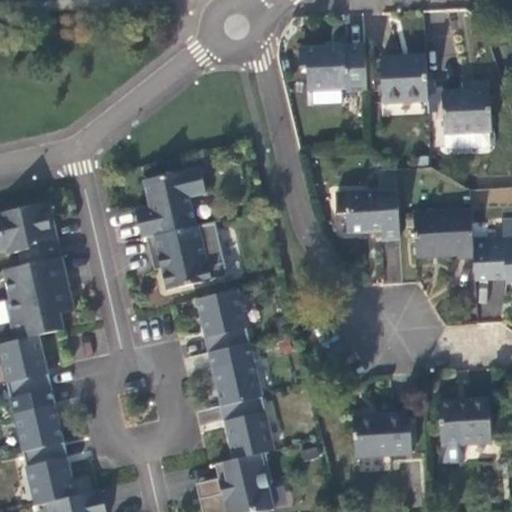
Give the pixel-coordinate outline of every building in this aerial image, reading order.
[(347,90),(369,89),(367,43),(333,45),(300,46),(301,66),(307,66),(308,87),(347,85),(347,90)] [(385,100),(430,97),(428,53),(403,54),(383,56),(385,100)] [(468,87),(444,88),(447,141),(449,145),(452,146),(488,144),(492,139),(492,127),(495,127),(493,86),(468,87)] [(143,239),(147,238),(196,226),(190,197),(207,193),(200,168),(144,181),(150,207),(152,214),(138,218),(140,226),(143,239)] [(385,238),(402,237),(398,168),(382,169),(383,188),(339,191),(340,212),(349,211),(350,230),(366,230),(384,228),(385,238)] [(25,266),(64,257),(59,235),(50,237),(48,230),(54,229),(56,224),(54,215),(51,202),(0,213),(0,251),(8,250),(9,254),(21,251),(25,266)] [(138,218),(152,214),(150,207),(136,210),(138,218)] [(464,257),(476,256),(475,237),(473,210),(415,214),(417,257),(442,256),(464,254),(464,257)] [(225,263),(216,222),(196,226),(147,238),(152,257),(160,255),(163,269),(165,278),(168,290),(212,280),(209,267),(225,263)] [(511,234),(475,237),(476,256),(477,279),(497,278),(508,278),(508,283),(511,282),(511,234)] [(160,255),(152,257),(155,270),(163,269),(160,255)] [(64,257),(25,266),(6,270),(12,299),(8,300),(17,341),(42,335),(65,330),(63,314),(76,311),(73,298),(66,299),(63,287),(70,285),(68,275),(64,257)] [(209,267),(212,280),(228,276),(225,263),(209,267)] [(238,290),(197,299),(202,321),(205,320),(207,328),(217,374),(220,384),(217,385),(221,406),(225,405),(229,423),(232,438),(229,438),(234,460),(266,452),(275,450),(238,290)] [(17,341),(1,345),(12,398),(51,389),(45,366),(43,358),(47,356),(42,335),(17,341)] [(51,389),(12,398),(25,452),(63,443),(67,442),(61,420),(58,421),(55,410),(51,389)] [(466,401),(442,402),(445,446),(446,464),(462,463),(467,457),(466,445),(494,443),(492,399),(466,401)] [(383,416),(354,417),(357,457),(414,453),(412,414),(383,416)] [(63,443),(25,452),(38,505),(40,504),(79,495),(74,473),(70,474),(68,465),(63,443)] [(273,482),(266,452),(234,460),(216,464),(218,471),(220,478),(220,482),(230,489),(225,498),(219,494),(200,499),(203,511),(253,511),(275,509),(269,488),(273,482)] [(197,484),(200,499),(219,494),(225,498),(230,489),(220,482),(220,478),(197,484)] [(79,495),(40,504),(41,511),(108,511),(106,504),(102,490),(79,495)]
